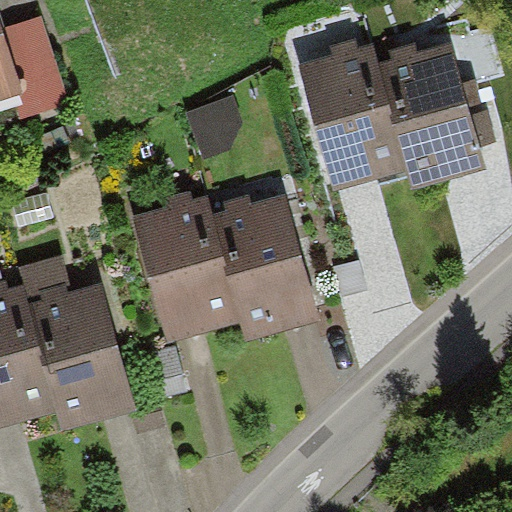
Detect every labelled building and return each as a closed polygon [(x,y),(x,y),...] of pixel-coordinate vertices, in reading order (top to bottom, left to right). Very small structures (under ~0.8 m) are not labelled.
[(200,0),(94,0),(122,68),(213,31),(200,0)] [(0,22),(0,53),(12,87),(20,110),(63,95),(34,11),(0,22)] [(363,29),(283,53),(322,181),(392,160),(397,176),(473,154),(471,145),(487,141),(477,109),(462,114),(438,33),(370,53),(363,29)] [(0,90),(12,87),(0,53),(0,90)] [(198,182),(118,206),(155,330),(223,310),(230,332),(308,309),(269,181),(204,201),(198,182)] [(9,277),(0,280),(0,416),(44,403),(49,420),(119,399),(81,275),(60,282),(51,253),(6,267),(9,277)] [(169,345),(143,352),(154,393),(180,386),(169,345)] [(146,391),(121,398),(130,428),(154,421),(146,391)]
